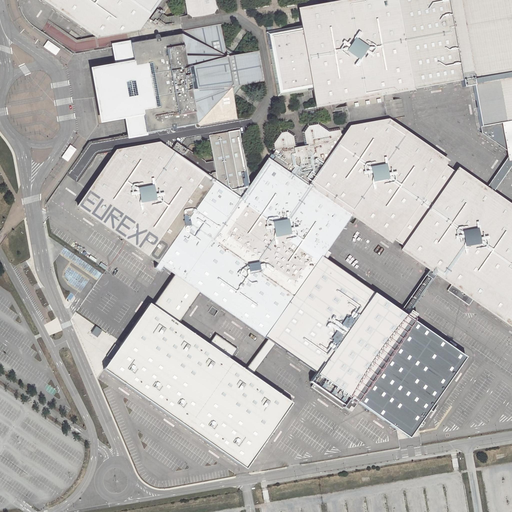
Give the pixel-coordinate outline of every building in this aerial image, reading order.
[(162,0),(43,0),(111,48),(131,45),(156,10),(162,0)] [(184,0),(187,13),(218,9),(216,0),(184,0)] [(461,81),(446,0),(345,0),(329,3),(297,8),(299,17),(286,19),(288,28),(266,32),(269,49),(275,79),(277,96),(295,94),(297,104),(308,103),(310,100),(314,99),(315,108),(346,103),(384,95),(461,81)] [(511,0),(446,0),(461,81),(462,87),(473,85),(477,110),(481,133),(507,151),(508,157),(508,159),(511,158),(511,0)] [(146,136),(148,144),(162,143),(170,150),(176,142),(188,149),(191,144),(210,141),(209,136),(239,131),(232,87),(262,81),(275,79),(269,49),(257,51),(226,57),(218,9),(187,13),(168,17),(156,10),(131,45),(134,67),(151,64),(159,107),(142,110),(146,136)] [(61,51),(48,41),(44,48),(56,57),(61,51)] [(129,148),(148,144),(146,136),(142,110),(159,107),(151,64),(134,67),(131,45),(111,48),(114,64),(91,68),(95,97),(101,124),(124,119),(127,135),(129,148)] [(384,95),(346,103),(350,125),(389,120),(384,95)] [(392,101),(396,117),(404,116),(401,99),(392,101)] [(394,239),(403,245),(456,172),(445,165),(448,161),(389,120),(350,125),(343,136),(308,185),(351,215),(391,243),(394,239)] [(275,157),(273,161),(308,185),(343,136),(341,134),(340,128),(329,130),(319,123),(307,125),(302,132),(304,146),(298,148),(296,136),(288,130),(280,131),(272,143),(272,150),(274,152),(272,155),(275,157)] [(217,178),(159,263),(177,276),(201,292),(266,337),(322,257),(351,215),(308,185),(273,161),(268,158),(250,185),(239,131),(209,136),(210,141),(213,161),(217,178)] [(77,206),(159,263),(217,178),(213,161),(208,162),(188,149),(176,142),(170,150),(162,143),(148,144),(129,148),(117,150),(77,206)] [(70,145),(62,157),(68,162),(76,150),(70,145)] [(486,187),(493,192),(507,173),(511,165),(511,158),(508,159),(508,157),(500,168),(486,187)] [(456,172),(403,245),(401,249),(452,284),(448,291),(469,305),(473,300),(511,326),(511,205),(493,192),(486,187),(459,168),(456,172)] [(322,257),(266,337),(268,338),(276,343),(316,373),(310,381),(348,407),(355,398),(411,438),(439,398),(467,358),(322,257)] [(201,292),(177,276),(155,308),(178,323),(201,292)] [(246,469),(293,405),(253,376),(245,371),(178,323),(155,308),(150,305),(103,371),(246,469)] [(96,338),(102,331),(96,326),(90,334),(96,338)] [(276,343),(268,338),(245,371),(253,376),(276,343)]
